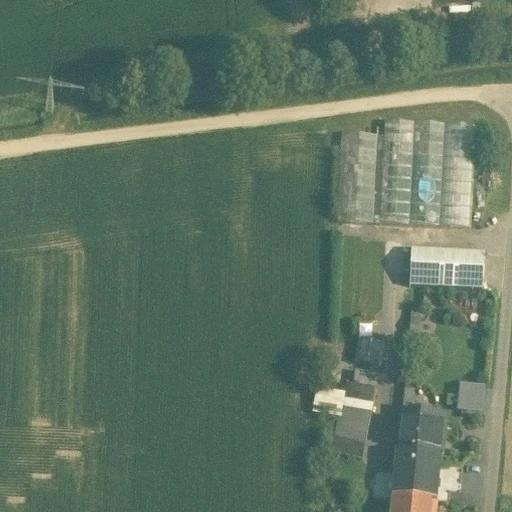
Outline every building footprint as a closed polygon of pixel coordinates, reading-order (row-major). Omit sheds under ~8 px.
[(474,129),(385,125),(384,139),(341,137),(337,225),(469,232),(474,129)] [(329,136),(279,134),(270,340),(320,342),(329,136)] [(484,256),(411,252),(409,290),(482,293),(484,256)] [(384,347),(358,342),(354,366),(380,370),(384,347)] [(376,392),(346,387),(344,403),(340,402),(339,408),(343,409),(333,454),(363,462),(376,392)] [(459,388),(458,414),(485,415),(485,388),(459,388)] [(444,421),(402,417),(398,455),(397,455),(397,456),(440,459),(444,421)] [(435,511),(440,459),(397,456),(391,511),(435,511)]
